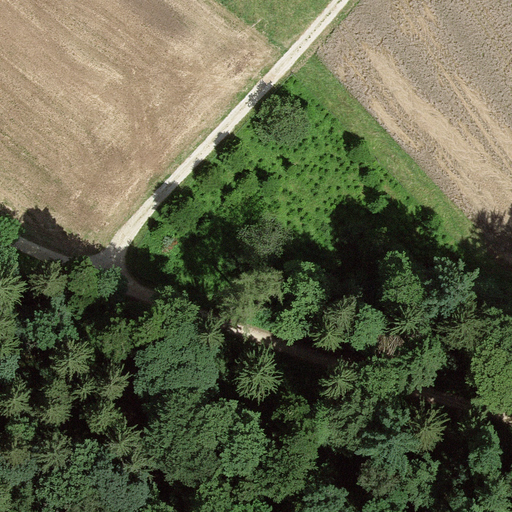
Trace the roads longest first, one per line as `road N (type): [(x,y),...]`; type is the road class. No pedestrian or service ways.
road 1 (track): [(511,421),(317,363),(85,276),(0,230)]
road 2 (track): [(338,0),(85,276)]
